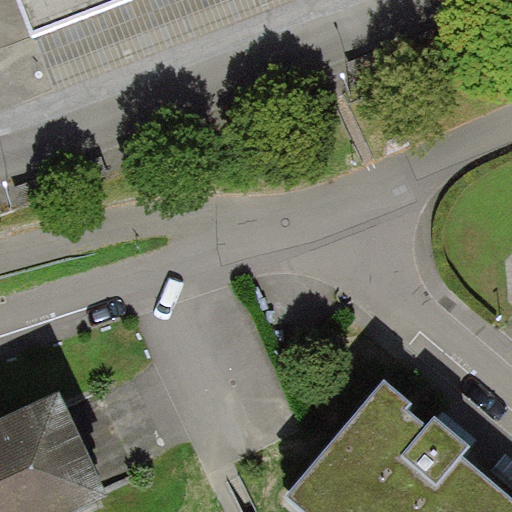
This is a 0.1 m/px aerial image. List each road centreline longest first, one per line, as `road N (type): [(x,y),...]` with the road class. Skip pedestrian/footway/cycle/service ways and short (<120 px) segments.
road 1 (residential): [(319,209),(0,329)]
road 2 (residential): [(511,397),(406,309),(319,209)]
road 3 (residential): [(511,122),(319,209)]
